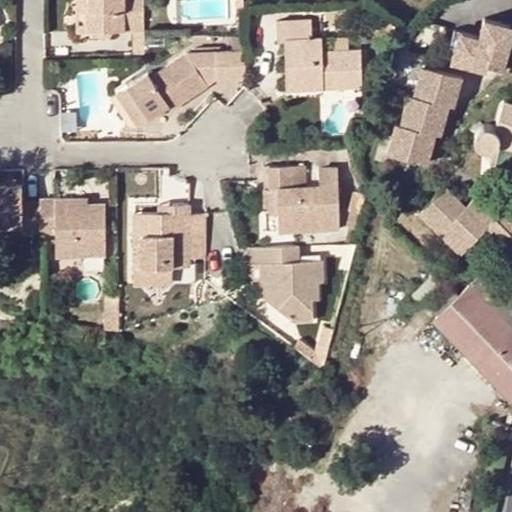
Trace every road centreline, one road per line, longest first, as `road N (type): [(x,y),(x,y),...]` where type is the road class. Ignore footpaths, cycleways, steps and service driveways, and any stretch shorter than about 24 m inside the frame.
road 1 (residential): [(241,107),(209,149),(189,157),(22,153)]
road 2 (residential): [(22,153),(23,0)]
